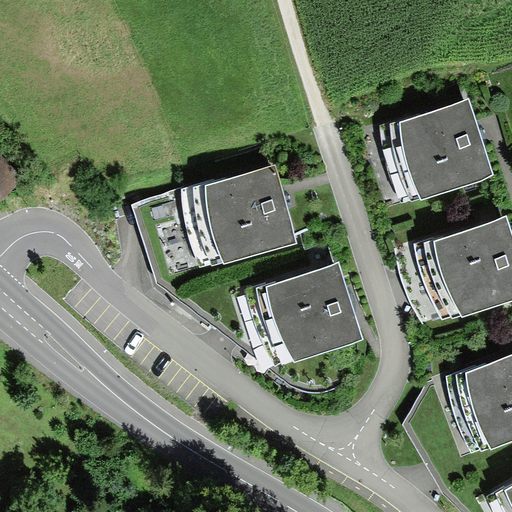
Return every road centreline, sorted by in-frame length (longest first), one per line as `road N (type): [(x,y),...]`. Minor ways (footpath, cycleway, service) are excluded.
road 1 (residential): [(0,256),(29,233),(56,234),(136,309),(337,451)]
road 2 (secondary): [(0,295),(156,425),(300,511)]
road 3 (residential): [(337,451),(370,413),(388,371),(387,314),(317,124)]
road 4 (track): [(317,124),(280,0)]
